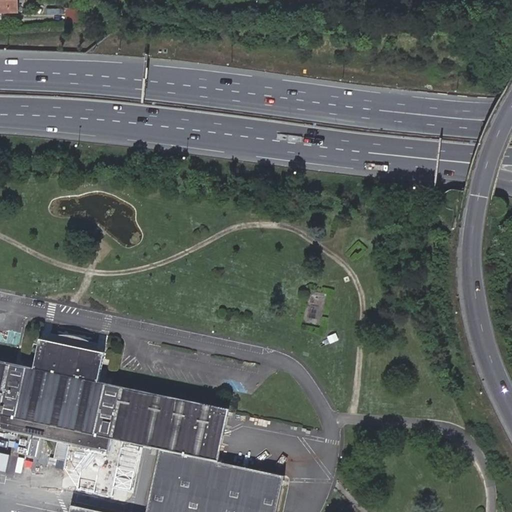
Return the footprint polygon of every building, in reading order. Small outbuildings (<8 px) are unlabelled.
[(18,16),(18,0),(0,0),(0,16),(18,16)] [(124,3),(105,0),(96,0),(95,6),(122,11),(124,3)] [(251,15),(253,5),(241,4),(239,13),(251,15)] [(80,8),(66,8),(66,23),(80,23),(80,8)] [(82,27),(95,27),(96,21),(84,19),(82,27)] [(9,366),(0,363),(0,427),(108,448),(111,433),(162,445),(148,511),(117,511),(74,504),(72,511),(278,511),(286,471),(218,458),(229,409),(119,387),(127,350),(16,329),(9,366)] [(0,468),(13,471),(17,453),(0,449),(0,468)]
